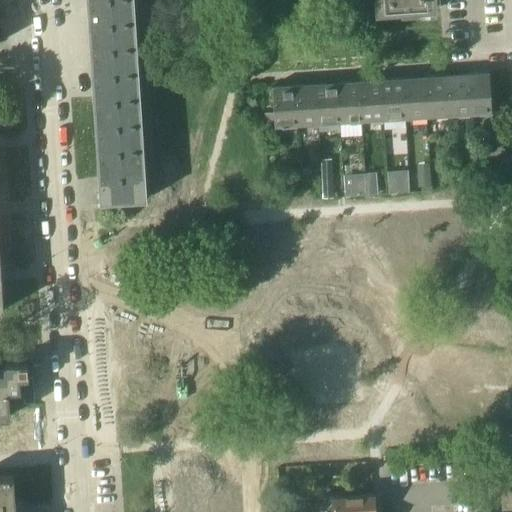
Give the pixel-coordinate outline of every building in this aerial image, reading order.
[(91,0),(92,9),(86,9),(87,21),(92,21),(104,201),(146,199),(132,0),(91,0)] [(373,0),(374,14),(436,9),(435,0),(373,0)] [(488,72),(467,74),(469,115),(491,113),(488,72)] [(467,74),(446,75),(449,116),(469,115),(467,74)] [(446,75),(424,76),(426,117),(449,116),(446,75)] [(424,76),(403,78),(405,119),(426,117),(424,76)] [(403,78),(380,79),(382,120),(405,119),(403,78)] [(380,79),(358,81),(360,121),(382,120),(380,79)] [(358,81),(338,82),(340,123),(360,121),(358,81)] [(338,82),(316,83),(318,124),(340,123),(338,82)] [(316,83),(294,85),(297,126),(318,124),(316,83)] [(297,126),(294,85),(271,86),(273,113),(264,113),(264,127),(274,127),(297,126)] [(365,158),(365,171),(376,171),(375,158),(365,158)] [(321,159),(322,176),(332,176),(332,159),(321,159)] [(5,376),(0,376),(0,416),(9,416),(8,399),(24,399),(24,392),(29,392),(28,377),(27,364),(4,365),(5,376)] [(15,511),(13,476),(0,476),(0,511),(15,511)] [(373,511),(373,494),(332,496),(332,511),(373,511)]
